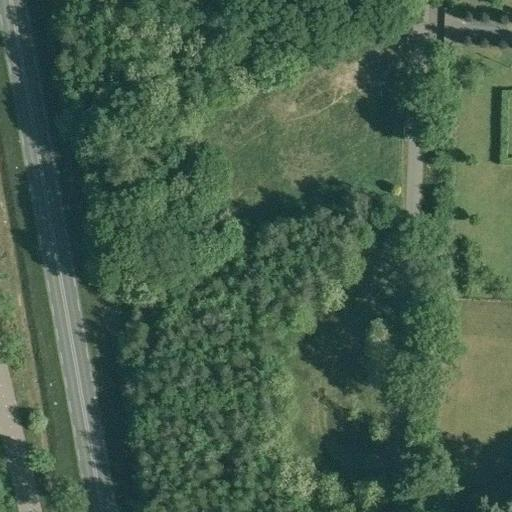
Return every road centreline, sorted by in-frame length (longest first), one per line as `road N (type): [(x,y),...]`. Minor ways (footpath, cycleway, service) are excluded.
road 1 (primary): [(105,511),(13,0)]
road 2 (unclassified): [(418,0),(397,511)]
